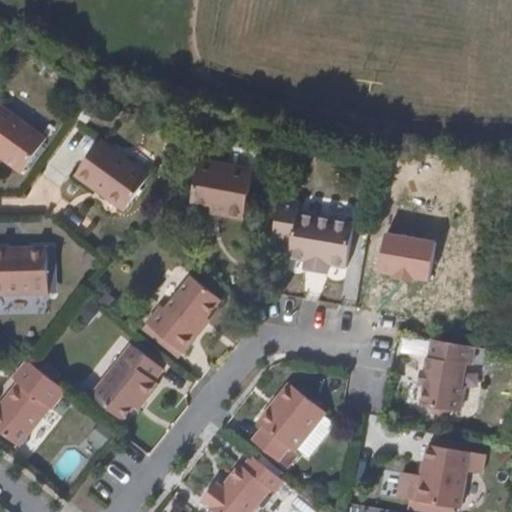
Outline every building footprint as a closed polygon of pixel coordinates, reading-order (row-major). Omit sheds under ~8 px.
[(41,148),(0,117),(0,163),(19,178),(41,148)] [(120,217),(143,185),(94,148),(74,176),(100,196),(100,202),(120,217)] [(19,178),(0,163),(0,169),(16,182),(19,178)] [(235,229),(245,178),(191,166),(181,210),(202,214),(218,217),(216,225),(235,229)] [(100,196),(74,176),(71,180),(100,202),(100,196)] [(338,277),(345,233),(292,224),(293,212),(273,208),(266,252),(283,254),(281,268),(298,271),(298,273),(320,276),(322,275),(338,277)] [(216,225),(218,217),(202,214),(201,221),(216,225)] [(0,302),(42,301),(41,254),(19,255),(19,261),(3,261),(3,255),(0,255),(0,302)] [(318,285),(320,276),(298,273),(297,281),(318,285)] [(189,337),(200,323),(216,303),(187,280),(160,314),(155,309),(140,328),(179,358),(193,341),(189,337)] [(193,341),(204,327),(200,323),(189,337),(193,341)] [(153,391),(149,386),(159,374),(127,349),(87,399),(118,424),(128,412),(137,400),(143,404),(153,391)] [(455,425),(460,397),(459,395),(462,376),(467,377),(471,358),(430,351),(427,368),(424,369),(420,395),(421,398),(417,418),(426,420),(435,435),(447,423),(455,425)] [(47,413),(62,395),(22,363),(8,382),(13,386),(0,402),(0,415),(0,416),(0,415),(0,436),(16,449),(45,412),(47,413)] [(291,459),(320,423),(322,421),(285,392),(275,405),(279,408),(272,418),(268,414),(255,430),(260,434),(249,448),(274,467),(285,454),(291,459)] [(133,415),(143,404),(137,400),(128,412),(133,415)] [(272,418),(279,408),(275,405),(268,414),(272,418)] [(300,468),(325,436),(325,428),(320,423),(291,459),(294,462),(300,468)] [(98,452),(109,437),(97,427),(85,442),(98,452)] [(457,511),(467,463),(462,462),(464,455),(435,449),(434,457),(425,455),(422,471),(420,486),(416,485),(399,482),(394,508),(405,510),(417,511),(457,511)] [(283,476),(294,462),(291,459),(285,454),(274,467),(283,476)] [(250,511),(264,495),(268,498),(279,486),(248,462),(239,473),(235,470),(217,491),(211,487),(196,505),(202,511),(200,511),(250,511)]
